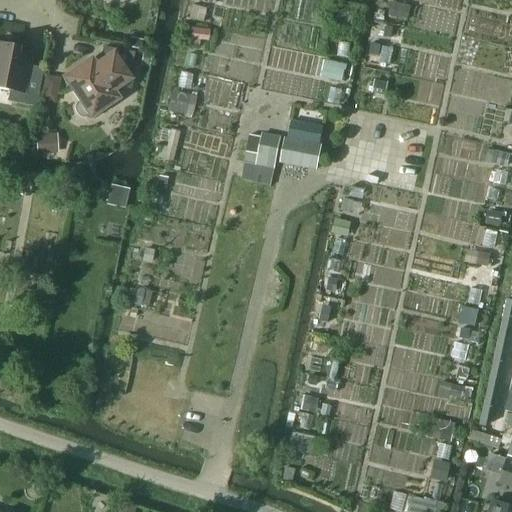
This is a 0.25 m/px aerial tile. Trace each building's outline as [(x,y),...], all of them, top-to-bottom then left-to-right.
[(390,3),(388,16),(397,18),(399,4),(390,3)] [(192,6),(189,19),(202,23),(206,10),(192,6)] [(386,27),(384,36),(391,38),(393,28),(386,27)] [(191,29),(190,40),(199,41),(200,30),(191,29)] [(129,48),(141,50),(143,41),(131,39),(129,48)] [(379,57),(382,46),(372,43),(370,55),(379,57)] [(18,48),(0,44),(0,89),(8,91),(6,102),(35,107),(42,69),(29,66),(29,64),(15,62),(18,48)] [(132,54),(102,48),(99,64),(94,67),(90,61),(82,66),(81,66),(78,66),(77,67),(75,68),(74,69),(72,71),(72,73),(63,80),(78,103),(75,106),(74,110),(76,114),(79,117),(83,118),(87,116),(89,115),(90,116),(116,99),(110,91),(117,87),(128,89),(131,83),(132,74),(133,68),(130,67),(132,54)] [(148,69),(151,55),(143,54),(140,67),(148,69)] [(324,61),(321,78),(342,83),(345,65),(324,61)] [(40,101),(55,104),(60,80),(45,77),(40,101)] [(375,79),(372,94),(385,96),(388,82),(375,79)] [(171,93),(167,112),(185,115),(189,96),(171,93)] [(286,139),(281,162),(316,169),(321,146),(319,146),(323,128),(291,121),(288,139),(286,139)] [(262,138),(257,166),(258,166),(274,169),(280,137),(262,134),(262,138)] [(36,137),(37,155),(57,154),(56,136),(36,137)] [(249,136),(244,163),(257,166),(262,138),(249,136)] [(160,147),(157,159),(172,162),(175,150),(160,147)] [(499,153),(496,165),(507,168),(510,156),(499,153)] [(244,163),(242,174),(256,176),(258,166),(257,166),(244,163)] [(258,166),(256,176),(272,179),(274,169),(258,166)] [(21,192),(36,194),(39,178),(24,175),(21,192)] [(159,177),(156,189),(165,191),(167,179),(159,177)] [(124,211),(128,192),(111,188),(106,207),(124,211)] [(344,200),(342,211),(350,213),(353,202),(344,200)] [(489,212),(487,225),(500,227),(502,214),(489,212)] [(338,220),(335,234),(347,237),(350,223),(338,220)] [(144,250),(142,262),(151,264),(154,251),(144,250)] [(479,253),(476,266),(487,268),(490,256),(482,254),(479,253)] [(478,269),(475,285),(490,288),(494,272),(478,269)] [(329,279),(326,291),(335,293),(338,280),(329,279)] [(138,290),(134,306),(140,307),(144,291),(138,290)] [(322,309),(319,321),(327,323),(330,311),(322,309)] [(468,309),(464,325),(474,327),(478,311),(468,309)] [(462,330),(460,339),(471,342),(474,332),(462,330)] [(316,338),(313,351),(323,353),(325,340),(316,338)] [(459,367),(456,379),(466,381),(469,370),(459,367)] [(310,377),(309,384),(316,386),(318,378),(310,377)] [(453,385),(450,396),(461,399),(464,388),(453,385)] [(303,397),(300,410),(307,412),(310,398),(303,397)] [(510,446),(511,439),(511,414),(510,414),(502,440),(501,444),(510,446)] [(444,422),(440,440),(451,443),(455,425),(444,422)] [(471,430),(468,440),(473,442),(499,450),(501,444),(502,440),(475,431),(471,430)] [(292,433),(288,450),(311,455),(314,438),(292,433)] [(511,488),(511,462),(510,461),(506,460),(498,484),(511,488)] [(439,462),(435,480),(446,483),(450,464),(439,462)] [(285,468),(282,480),(290,482),(294,470),(285,468)] [(414,498),(410,511),(434,511),(438,502),(424,498),(424,501),(414,498)] [(489,511),(505,511),(507,508),(492,503),(489,511)]
